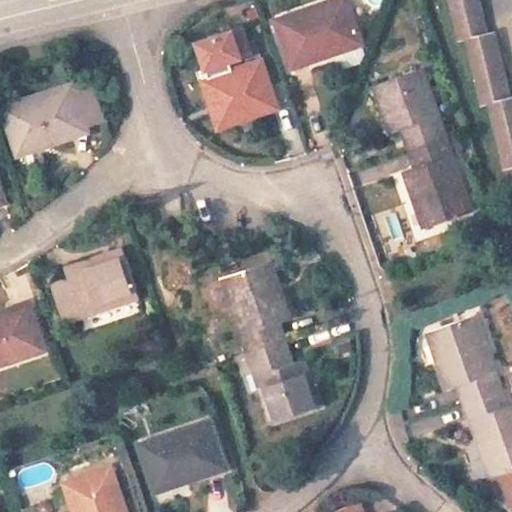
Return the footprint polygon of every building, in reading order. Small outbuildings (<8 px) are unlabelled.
[(361,43),(345,0),(337,0),(275,22),(292,67),(341,50),(361,43)] [(511,105),(489,0),(446,0),(455,41),(468,38),(496,171),(511,167),(511,105)] [(196,43),(208,79),(232,71),(229,61),(239,58),(238,56),(236,47),(246,44),(241,28),(196,43)] [(364,52),(361,43),(341,50),(344,57),(336,60),(339,69),(358,62),(364,52)] [(249,53),(246,44),(236,47),(238,56),(249,53)] [(276,108),(260,61),(232,71),(208,79),(203,81),(218,127),(276,108)] [(409,149),(445,138),(421,69),(374,85),(390,131),(398,129),(402,127),(409,149)] [(71,85),(2,108),(16,149),(38,141),(40,147),(87,131),(85,128),(104,122),(90,82),(72,89),(71,85)] [(286,156),(303,152),(293,105),(275,109),(286,156)] [(451,155),(461,152),(455,135),(445,138),(451,155)] [(451,155),(445,138),(409,149),(416,167),(412,168),(404,170),(424,228),(471,212),(451,155)] [(40,147),(38,141),(16,149),(18,155),(40,147)] [(179,252),(197,245),(190,224),(172,231),(179,252)] [(138,296),(122,250),(65,270),(68,281),(51,287),(63,322),(138,296)] [(223,278),(248,352),(283,341),(278,324),(289,320),(270,262),(223,278)] [(28,303),(0,312),(0,364),(44,350),(28,303)] [(500,390),(496,378),(474,315),(428,331),(448,389),(456,387),(459,386),(465,402),(500,390)] [(291,363),(283,341),(248,352),(251,362),(254,369),(272,422),(318,406),(302,360),(291,363)] [(248,352),(236,356),(239,366),(251,362),(248,352)] [(254,369),(251,362),(239,366),(242,373),(254,369)] [(506,406),(511,404),(511,395),(509,388),(500,390),(506,406)] [(491,477),(511,469),(511,404),(506,406),(500,390),(465,402),(491,477)] [(209,422),(140,445),(153,486),(176,478),(178,484),(225,468),(209,422)] [(73,511),(125,511),(111,468),(64,484),(73,511)] [(178,484),(176,478),(153,486),(155,491),(178,484)]
